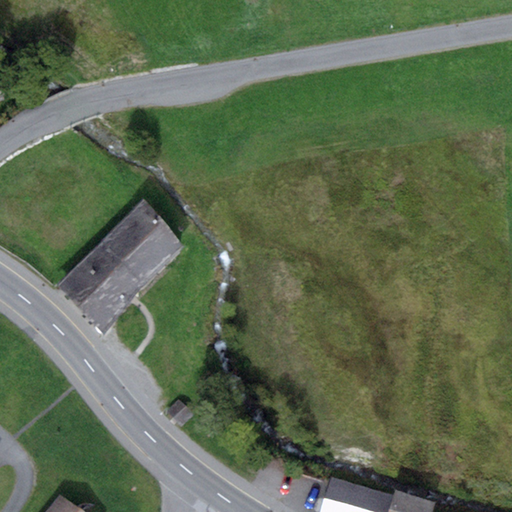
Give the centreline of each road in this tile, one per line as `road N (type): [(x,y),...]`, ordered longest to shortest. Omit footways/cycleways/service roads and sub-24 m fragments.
road 1 (residential): [(511,25),(113,96),(52,116),(0,146)]
road 2 (primary): [(246,511),(152,438),(64,334),(0,279)]
